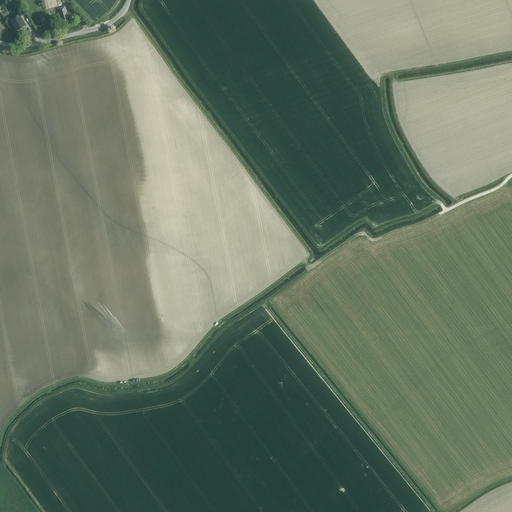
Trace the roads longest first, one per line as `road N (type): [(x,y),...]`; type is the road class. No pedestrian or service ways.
road 1 (track): [(251,313),(358,235),(373,242),(439,214)]
road 2 (unclassified): [(0,45),(95,31),(130,0)]
